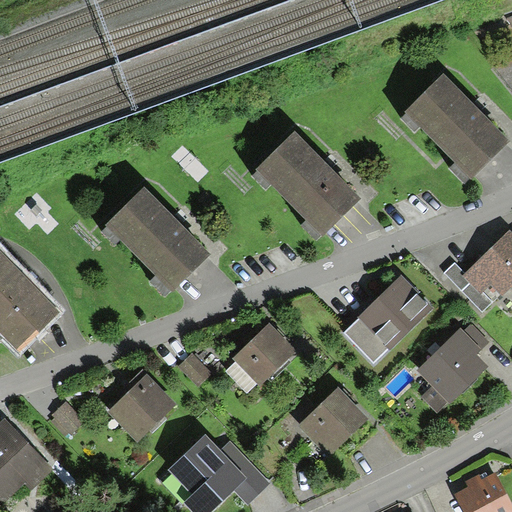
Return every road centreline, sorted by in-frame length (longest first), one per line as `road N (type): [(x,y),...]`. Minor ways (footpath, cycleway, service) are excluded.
road 1 (residential): [(511,196),(0,385)]
road 2 (residential): [(511,419),(336,511)]
